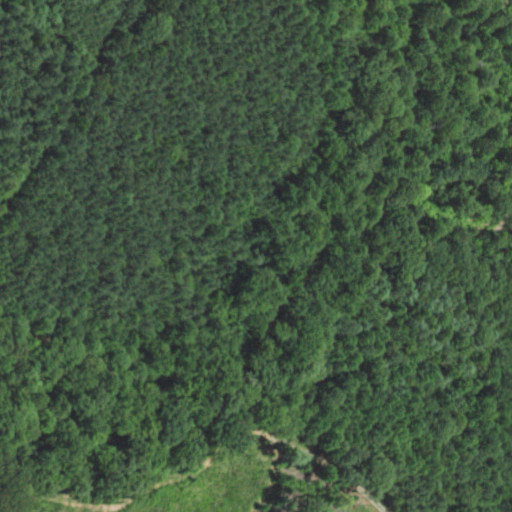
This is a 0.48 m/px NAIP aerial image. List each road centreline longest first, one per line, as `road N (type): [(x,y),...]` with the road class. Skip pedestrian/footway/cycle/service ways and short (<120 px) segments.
road 1 (track): [(0,317),(309,451),(388,511)]
road 2 (track): [(0,200),(87,73),(111,0)]
